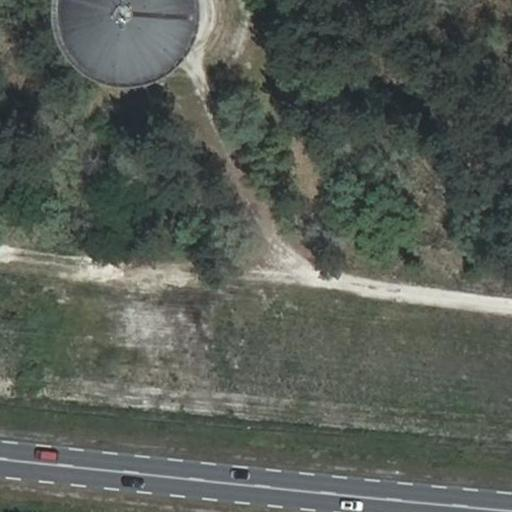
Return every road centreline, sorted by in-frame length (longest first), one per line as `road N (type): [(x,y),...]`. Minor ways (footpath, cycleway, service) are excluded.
road 1 (track): [(511,299),(293,271),(0,255)]
road 2 (primary): [(0,463),(478,511)]
road 3 (track): [(209,97),(293,271)]
